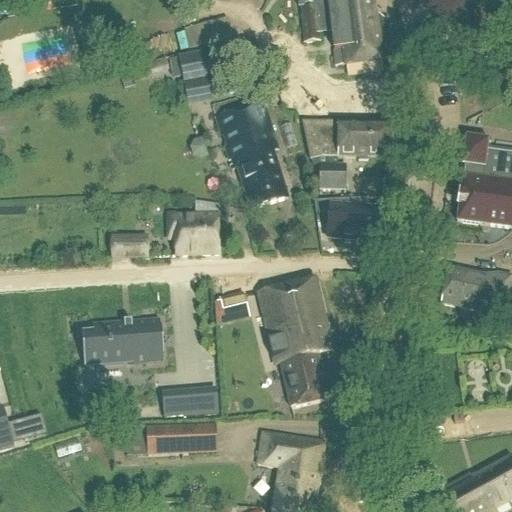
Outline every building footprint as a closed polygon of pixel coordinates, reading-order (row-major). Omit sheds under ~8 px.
[(333,33),(334,41),(388,34),(387,24),(372,15),(370,0),(297,0),(298,10),(300,10),(304,47),(320,46),(318,35),(333,33)] [(191,49),(214,48),(213,30),(189,31),(191,49)] [(388,34),(334,41),(337,70),(391,63),(388,34)] [(207,80),(202,56),(168,63),(172,80),(181,78),(183,85),(207,80)] [(167,73),(163,61),(130,72),(134,84),(167,73)] [(215,95),(189,96),(190,111),(216,109),(215,95)] [(277,154),(263,106),(216,121),(231,172),(237,170),(250,213),(286,202),(272,155),(277,154)] [(388,126),(301,124),(309,165),(311,165),(316,176),(321,176),(321,194),(345,194),(346,168),(338,168),(338,160),(387,161),(388,126)] [(457,225),(511,232),(511,154),(487,151),(488,143),(465,140),(463,157),(466,157),(457,225)] [(202,162),(216,156),(209,142),(195,148),(202,162)] [(199,206),(198,214),(221,215),(221,208),(199,206)] [(380,212),(330,208),(327,243),(363,246),(363,248),(374,249),(374,246),(378,247),(380,212)] [(217,259),(216,219),(169,220),(170,241),(175,241),(176,260),(217,259)] [(151,263),(151,251),(115,251),(115,263),(151,263)] [(481,278),(448,272),(441,307),(485,316),(484,322),(501,325),(510,279),(500,277),(481,278)] [(332,355),(314,283),(258,297),(276,369),(281,368),(293,414),(329,405),(318,359),(332,355)] [(192,308),(165,308),(165,320),(192,320),(192,308)] [(92,328),(93,334),(81,335),(84,371),(133,367),(133,368),(163,365),(159,322),(131,325),(131,323),(130,323),(130,325),(125,325),(125,324),(123,324),(123,325),(92,328)] [(176,395),(162,396),(164,421),(179,419),(176,395)] [(0,452),(12,449),(3,414),(0,415),(0,452)] [(149,461),(221,458),(220,429),(147,433),(149,461)] [(313,511),(325,445),(263,435),(258,467),(280,470),(276,495),(272,495),(270,502),(274,503),(272,511),(313,511)] [(511,465),(509,461),(471,482),(487,511),(494,511),(511,502),(511,465)] [(487,511),(471,482),(468,478),(431,499),(438,511),(487,511)]
